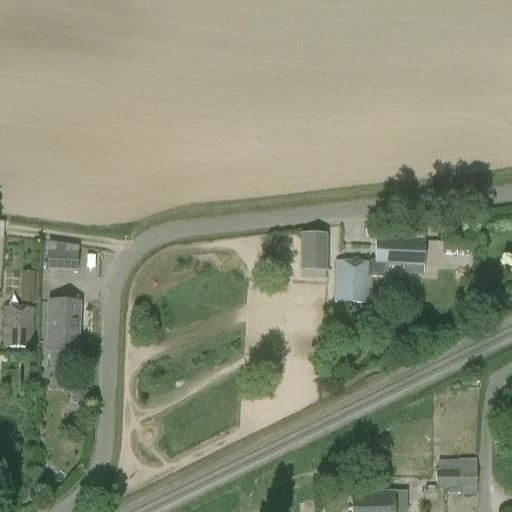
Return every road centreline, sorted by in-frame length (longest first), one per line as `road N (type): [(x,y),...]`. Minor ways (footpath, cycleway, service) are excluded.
road 1 (unclassified): [(61,511),(100,469),(110,295),(141,244),(196,226),(511,193)]
road 2 (unclassified): [(481,511),(486,412),(495,385),(511,371)]
